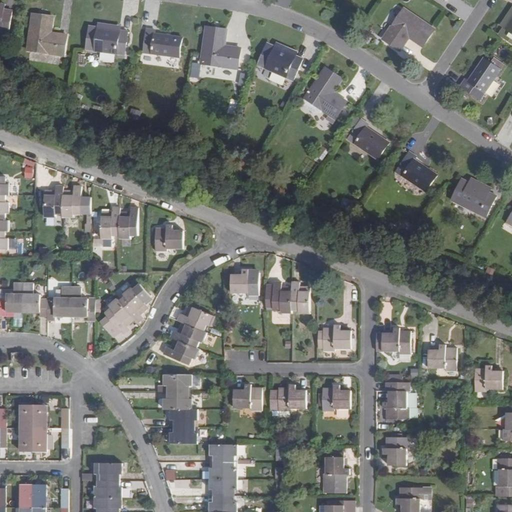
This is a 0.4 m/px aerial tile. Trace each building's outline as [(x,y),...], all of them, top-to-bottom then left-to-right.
[(511,7),(499,26),(504,29),(511,16),(511,7)] [(0,32),(10,34),(14,11),(5,10),(0,8),(0,32)] [(424,46),(434,30),(405,10),(384,39),(401,50),(410,37),(424,46)] [(53,18),(34,15),(29,50),(64,55),(67,36),(51,33),(53,18)] [(511,16),(504,29),(499,36),(511,44),(511,16)] [(121,26),(99,23),(98,29),(121,32),(121,26)] [(98,29),(90,28),(87,49),(126,55),(129,33),(121,32),(98,29)] [(227,30),(207,28),(202,63),(238,68),(241,49),(225,47),(227,30)] [(157,31),(147,30),(144,53),(181,58),(184,39),(156,35),(157,31)] [(299,52),(277,43),(275,47),(297,57),(299,52)] [(295,80),(304,60),(297,57),(275,47),(267,44),(258,65),(295,80)] [(180,58),(163,56),(162,66),(179,68),(180,58)] [(466,79),(460,88),(480,101),(502,70),(485,58),(469,81),(466,79)] [(326,69),(306,98),(336,119),(347,102),(333,93),(343,80),(326,69)] [(361,119),(348,139),(380,160),(390,144),(367,128),(369,125),(361,119)] [(409,152),(396,172),(428,193),(439,176),(415,161),(417,157),(409,152)] [(26,167),(25,178),(35,178),(35,167),(26,167)] [(0,195),(8,196),(10,196),(11,184),(8,184),(7,177),(0,176),(0,195)] [(493,188),(472,178),(470,183),(490,194),(493,188)] [(488,217),(498,197),(490,194),(470,183),(462,180),(452,200),(488,217)] [(64,196),(65,195),(64,192),(65,186),(57,186),(57,192),(46,192),(46,217),(57,217),(57,215),(64,215),(64,196)] [(75,187),(75,192),(64,192),(65,195),(64,196),(64,215),(64,217),(75,218),(75,215),(93,214),(93,198),(83,197),(83,187),(75,187)] [(0,213),(8,214),(10,213),(10,202),(8,202),(8,196),(0,195),(0,213)] [(114,239),(115,236),(120,236),(121,217),(121,216),(121,213),(122,208),(113,208),(113,213),(98,213),(98,221),(103,220),(103,239),(114,239)] [(121,216),(121,217),(120,236),(121,239),(132,239),(132,236),(140,236),(140,208),(132,208),(132,212),(121,213),(121,216)] [(0,231),(8,231),(10,232),(10,221),(8,221),(8,214),(0,213),(0,231)] [(168,229),(153,229),(153,237),(156,237),(156,251),(168,251),(168,249),(185,249),(185,231),(175,231),(175,225),(168,226),(168,229)] [(7,239),(8,231),(0,231),(0,250),(10,250),(10,239),(7,239)] [(248,296),(260,296),(261,274),(251,273),(250,270),(243,270),(243,275),(232,275),(232,293),(235,293),(235,303),(241,304),(241,293),(248,293),(248,296)] [(124,295),(127,298),(121,302),(136,320),(139,324),(145,318),(142,315),(150,308),(145,303),(153,297),(141,282),(124,295)] [(282,313),(293,314),(293,311),(293,288),(283,288),(283,283),(274,282),(274,286),(267,286),(267,304),(274,304),(274,310),(282,310),(282,313)] [(293,282),(293,288),(293,311),(299,310),(299,313),(311,313),(311,288),(301,287),(301,283),(293,282)] [(8,312),(25,312),(25,284),(14,284),(14,295),(1,295),(1,316),(8,316),(8,312)] [(41,316),(48,316),(48,300),(42,300),(42,295),(35,295),(35,284),(25,284),(25,312),(41,312),(41,316)] [(48,299),(48,300),(48,316),(48,320),(56,320),(56,316),(73,316),(73,288),(63,288),(63,299),(48,299)] [(83,299),(83,288),(73,288),(73,316),(89,316),(89,320),(97,321),(97,299),(83,299)] [(131,330),(128,326),(136,320),(121,302),(119,300),(111,307),(112,309),(107,314),(124,335),(131,330)] [(186,324),(187,324),(205,331),(208,325),(210,326),(215,316),(191,305),(187,315),(182,313),(179,321),(182,323),(186,324)] [(187,324),(186,324),(182,323),(179,332),(175,330),(172,338),(176,340),(180,341),(180,340),(198,348),(200,342),(203,343),(208,332),(205,331),(187,324)] [(324,351),(336,352),(336,349),(353,349),(353,332),(342,331),(342,326),(335,326),(335,329),(324,329),(324,340),(320,341),(320,346),(324,346),(324,351)] [(399,354),(412,355),(412,331),(401,331),(402,328),(394,328),(394,334),(383,334),(383,352),(399,352),(399,354)] [(225,334),(212,329),(211,334),(223,339),(225,334)] [(197,360),(201,349),(198,348),(180,340),(180,341),(176,340),(172,349),(168,347),(165,355),(191,366),(194,359),(197,360)] [(446,371),(458,372),(458,348),(447,348),(447,345),(440,345),(440,351),(429,351),(429,369),(446,369),(446,371)] [(24,363),(23,352),(11,353),(12,363),(24,363)] [(486,366),(487,369),(476,370),(476,392),(488,392),(488,389),(504,390),(505,371),(493,371),(493,366),(486,366)] [(193,387),(193,375),(166,375),(166,387),(169,387),(169,393),(190,393),(190,387),(193,387)] [(390,422),(403,422),(403,419),(410,419),(411,407),(408,407),(408,391),(412,391),(412,381),(403,381),(389,381),(386,381),(386,391),(390,391),(390,401),(385,401),(385,408),(388,408),(388,419),(390,419),(390,422)] [(251,411),(263,411),(263,388),(253,388),(253,385),(246,385),(246,391),(235,391),(235,409),(251,409),(251,411)] [(280,388),(280,391),(271,391),(271,411),(291,411),(291,409),(308,409),(308,391),(297,391),(297,385),(290,385),(290,388),(280,388)] [(336,412),(336,409),(353,409),(353,391),(342,391),(342,385),(335,385),(335,389),(324,389),(323,394),(319,394),(319,406),(324,407),(324,411),(336,412)] [(193,399),(190,399),(190,393),(169,393),(169,399),(166,399),(165,410),(172,410),(193,410),(193,399)] [(22,429),(35,429),(35,405),(22,405),(22,429)] [(48,429),(48,406),(35,405),(35,429),(48,429)] [(63,409),(62,429),(70,429),(71,410),(63,409)] [(175,421),(175,427),(196,427),(196,421),(199,421),(199,410),(193,410),(172,410),(172,421),(175,421)] [(196,433),(196,427),(175,427),(175,433),(172,433),(171,444),(199,445),(199,433),(196,433)] [(22,452),(35,453),(35,429),(22,429),(22,452)] [(35,453),(48,453),(48,429),(35,429),(35,453)] [(70,449),(70,429),(62,429),(62,449),(70,449)] [(390,466),(408,467),(408,450),(410,450),(410,438),(388,438),(388,449),(385,448),(385,455),(390,455),(390,466)] [(211,456),(215,456),(215,462),(235,463),(236,456),(239,456),(238,445),(226,445),(211,445),(211,456)] [(328,474),(327,475),(348,475),(351,475),(351,469),(345,469),(345,458),(345,454),(328,454),(328,474)] [(511,496),(511,458),(499,459),(499,470),(501,470),(501,487),(498,487),(498,496),(511,496)] [(235,469),(235,463),(215,462),(215,468),(211,468),(211,480),(238,480),(238,469),(235,469)] [(96,475),(99,475),(99,481),(121,481),(121,475),(124,475),(124,463),(96,463),(96,475)] [(167,479),(176,480),(177,469),(167,469),(167,479)] [(325,494),(348,494),(348,475),(327,475),(328,474),(325,474),(325,494)] [(211,490),(215,490),(215,497),(235,497),(235,491),(238,491),(238,480),(211,480),(211,490)] [(96,487),(96,498),(124,498),(124,487),(121,487),(121,481),(99,481),(99,487),(96,487)] [(34,485),(22,485),(21,509),(34,509),(34,485)] [(47,509),(48,485),(34,485),(34,509),(47,509)] [(424,499),(424,488),(401,488),(401,499),(398,499),(398,506),(403,506),(403,511),(420,511),(421,499),(424,499)] [(62,509),(70,509),(70,489),(62,489),(62,509)] [(215,503),(211,502),(210,511),(237,511),(238,503),(236,502),(235,497),(215,497),(215,503)] [(99,509),(98,511),(121,511),(121,509),(124,509),(124,498),(96,498),(96,509),(99,509)]
